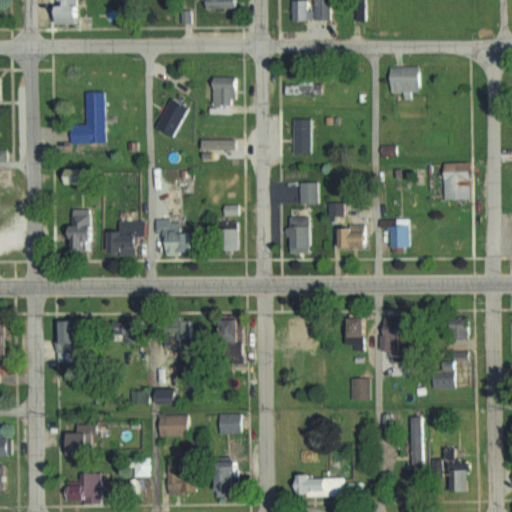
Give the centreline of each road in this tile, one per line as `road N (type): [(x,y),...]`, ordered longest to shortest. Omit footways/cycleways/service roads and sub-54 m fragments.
road 1 (primary): [(511,283),(0,288)]
road 2 (residential): [(496,40),(472,47),(0,47)]
road 3 (residential): [(36,288),(30,0)]
road 4 (residential): [(265,286),(260,0)]
road 5 (residential): [(490,284),(492,69),(503,0)]
road 6 (residential): [(489,511),(490,284)]
road 7 (residential): [(268,511),(265,286)]
road 8 (residential): [(36,288),(38,511)]
